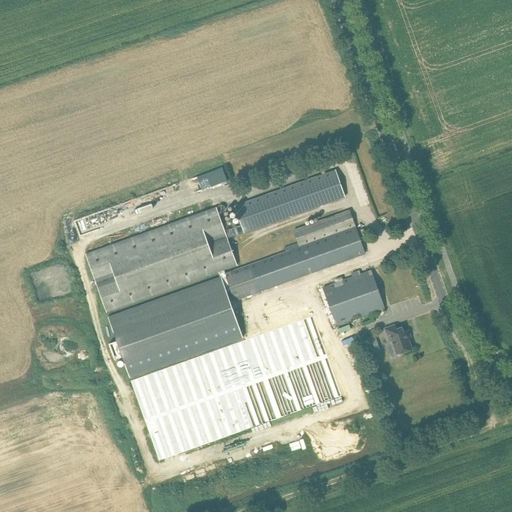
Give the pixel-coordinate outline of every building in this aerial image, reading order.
[(216,207),(85,254),(106,313),(217,273),(218,273),(220,277),(228,298),(232,296),(234,300),(234,301),(355,257),(365,254),(355,227),(349,210),(294,230),(298,243),(300,247),(287,252),(225,274),(224,271),(237,266),(227,238),(244,232),(335,200),(344,197),(335,170),(326,174),(235,206),(241,225),(225,231),(216,207)] [(353,277),(311,292),(324,330),(384,308),(371,271),(360,275),(359,271),(351,274),(353,277)] [(220,277),(108,317),(117,341),(109,344),(114,359),(122,356),(130,378),(175,361),(225,343),(242,337),(240,331),(228,298),(220,277)] [(313,317),(131,382),(160,462),(342,396),(313,317)] [(386,329),(385,329),(389,341),(391,340),(396,354),(412,349),(408,339),(410,338),(408,330),(403,332),(401,328),(396,329),(395,325),(386,329)]
